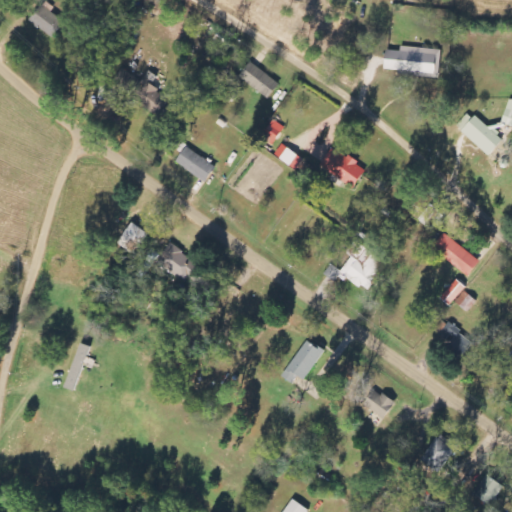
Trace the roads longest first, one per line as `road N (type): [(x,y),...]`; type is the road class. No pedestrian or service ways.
road 1 (residential): [(511,446),(233,239),(89,145),(0,57)]
road 2 (residential): [(511,243),(377,123),(201,0)]
road 3 (residential): [(0,367),(89,145)]
